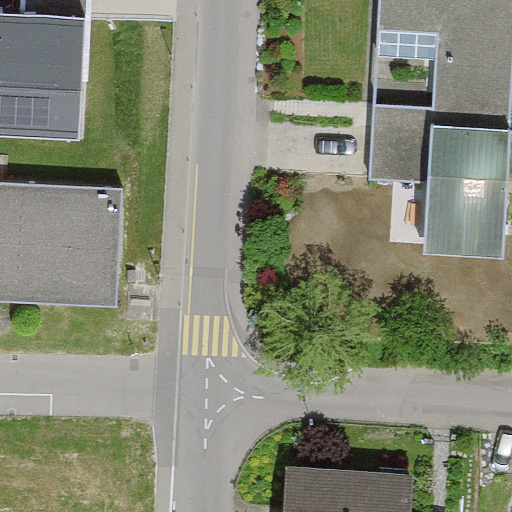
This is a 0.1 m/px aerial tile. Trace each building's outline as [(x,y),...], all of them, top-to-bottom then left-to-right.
[(0,136),(83,141),(89,18),(89,0),(20,0),(20,15),(0,13),(0,136)] [(511,0),(374,0),(369,118),(511,124),(511,0)] [(508,271),(511,198),(511,124),(369,118),(365,203),(409,205),(406,266),(508,271)] [(123,182),(0,176),(0,295),(117,301),(123,182)] [(410,511),(411,468),(291,468),(291,511),(410,511)]
